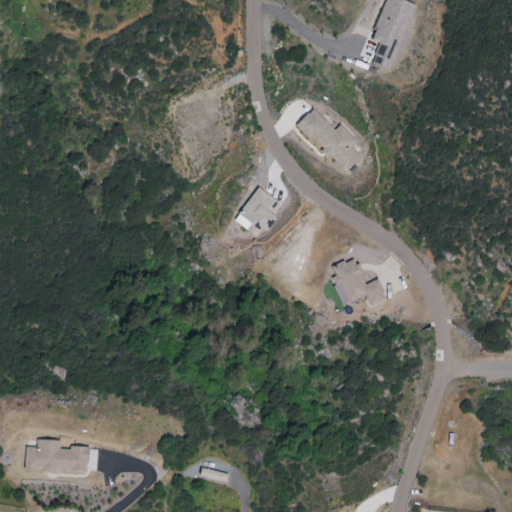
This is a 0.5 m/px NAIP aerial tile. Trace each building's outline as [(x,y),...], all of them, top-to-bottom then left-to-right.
[(413,4),(402,0),(383,0),(369,40),(378,44),(370,64),(389,71),(413,4)] [(355,142),(337,125),(333,130),(310,109),(294,126),(344,172),(359,156),(350,148),(355,142)] [(244,230),(256,239),(280,205),(256,187),(236,215),(249,224),(244,230)] [(385,301),(376,280),(364,285),(353,258),(330,267),(334,277),(329,279),(340,306),(364,296),(369,307),(385,301)] [(23,470),(85,472),(86,447),(58,446),(58,440),(34,439),(34,447),(24,446),(23,470)] [(226,474),(200,468),(198,476),(225,483),(226,474)]
